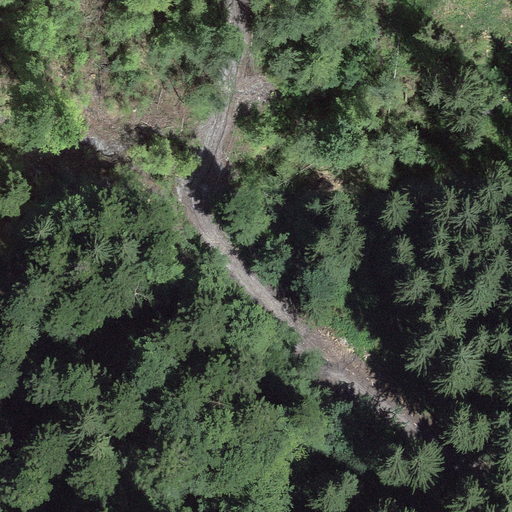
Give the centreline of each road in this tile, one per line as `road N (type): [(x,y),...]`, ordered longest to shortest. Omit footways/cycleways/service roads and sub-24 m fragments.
road 1 (track): [(511,487),(439,451),(387,404),(322,366),(195,204),(178,127),(196,0)]
road 2 (track): [(387,404),(511,430)]
